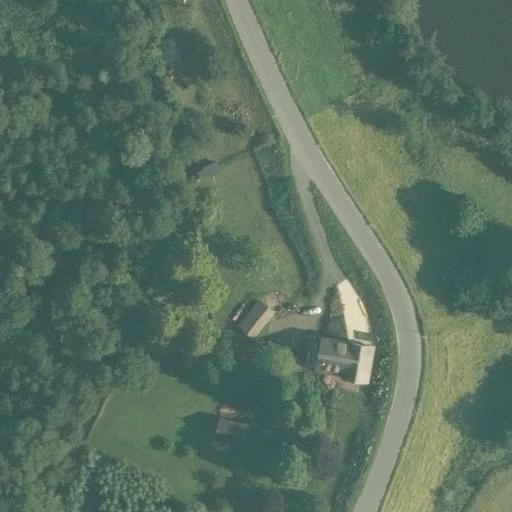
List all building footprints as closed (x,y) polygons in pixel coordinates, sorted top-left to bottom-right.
[(154,43),(162,65),(179,59),(172,37),(154,43)] [(196,173),(200,181),(221,172),(218,164),(196,173)] [(275,312),(259,299),(237,326),(254,339),(275,312)] [(366,382),(373,347),(349,342),(349,344),(310,336),(304,367),(343,374),(342,377),(366,382)] [(188,369),(198,360),(193,355),(183,363),(188,369)] [(291,395),(288,420),(308,422),(311,398),(291,395)] [(248,424),(219,417),(214,440),(243,448),(248,424)]
